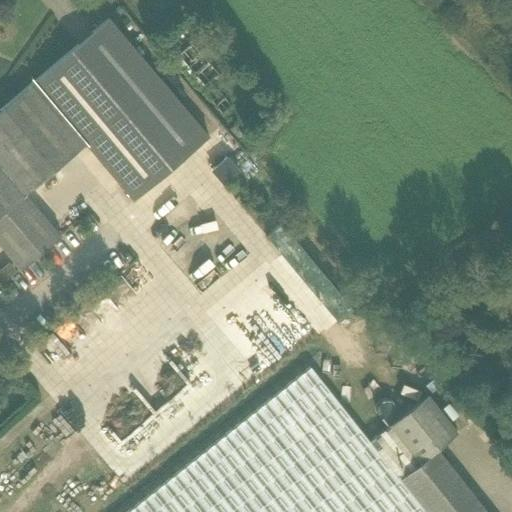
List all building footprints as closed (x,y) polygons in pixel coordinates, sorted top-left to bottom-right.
[(133,200),(209,137),(108,18),(35,80),(32,77),(31,78),(33,81),(0,108),(0,245),(20,269),(61,235),(26,193),(85,143),(133,200)] [(232,105),(223,95),(224,94),(211,79),(229,64),(211,43),(201,51),(192,41),(173,58),(212,104),(213,103),(222,113),(232,105)] [(210,170),(223,185),(240,170),(227,155),(210,170)] [(312,364),(127,511),(426,511),(369,441),(312,364)] [(459,431),(429,394),(369,441),(426,511),(489,511),(439,447),(459,431)]
